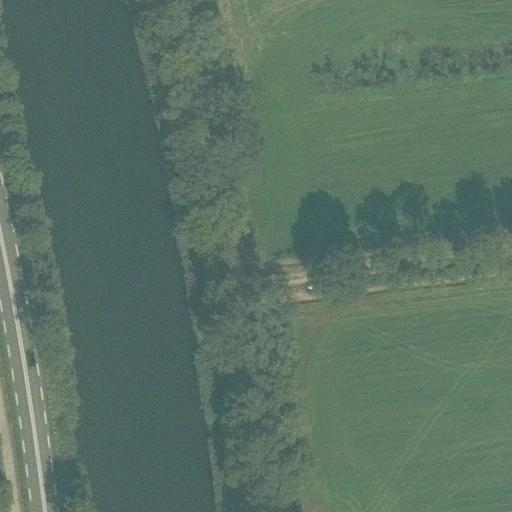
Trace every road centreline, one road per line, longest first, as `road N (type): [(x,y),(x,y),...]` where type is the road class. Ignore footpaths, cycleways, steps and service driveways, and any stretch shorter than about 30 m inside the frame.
road 1 (track): [(237,287),(172,0)]
road 2 (track): [(237,287),(511,257)]
road 3 (primary): [(43,511),(0,243)]
road 4 (track): [(273,511),(237,287)]
